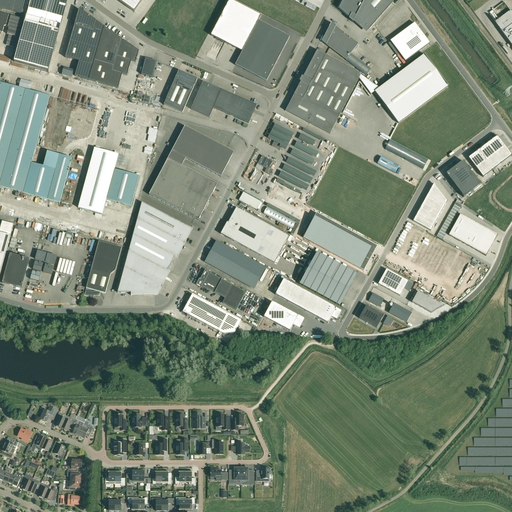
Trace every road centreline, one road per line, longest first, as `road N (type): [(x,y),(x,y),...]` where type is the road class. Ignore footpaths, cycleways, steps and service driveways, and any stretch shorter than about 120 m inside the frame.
road 1 (unclassified): [(511,228),(483,285),(448,314),(389,336),(342,332),(428,176),(498,123)]
road 2 (unclassified): [(0,298),(39,310),(167,306),(277,98)]
road 3 (residential): [(104,454),(112,408),(241,408),(265,457),(200,461)]
road 4 (unclassified): [(511,279),(507,347),(486,394),(408,487),(368,511)]
road 5 (unclassified): [(277,98),(148,41),(87,0)]
road 6 (unknown): [(26,306),(38,239),(50,234),(80,245),(70,310)]
road 7 (unclassified): [(498,123),(409,0)]
